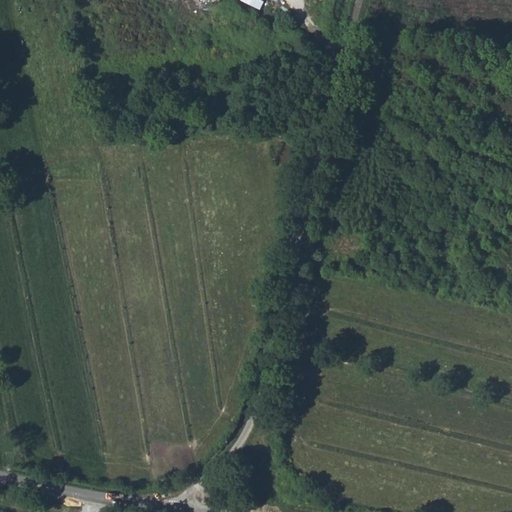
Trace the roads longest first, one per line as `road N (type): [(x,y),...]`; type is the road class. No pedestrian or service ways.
road 1 (unclassified): [(183,511),(243,436),(265,379),(359,0)]
road 2 (tertiary): [(183,511),(0,474)]
